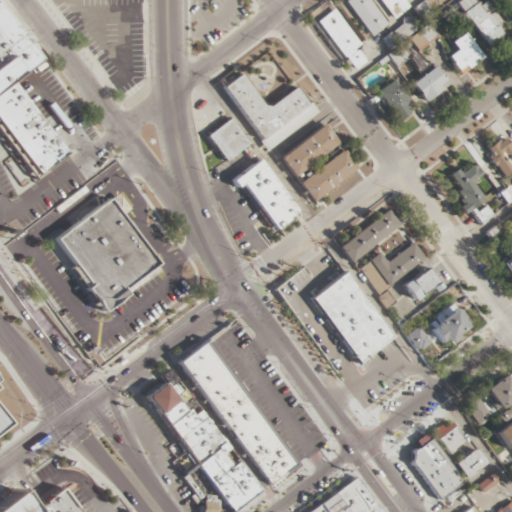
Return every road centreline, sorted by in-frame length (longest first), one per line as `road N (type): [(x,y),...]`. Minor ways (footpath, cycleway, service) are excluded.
road 1 (residential): [(511,322),(269,0)]
road 2 (residential): [(511,84),(239,292)]
road 3 (residential): [(209,243),(21,0)]
road 4 (tertiary): [(167,0),(170,93),(186,176),(209,243),(239,292)]
road 5 (residential): [(122,131),(295,0)]
road 6 (residential): [(364,445),(511,332)]
road 7 (tertiary): [(239,292),(94,399)]
road 8 (primary): [(94,399),(0,274)]
road 9 (tertiary): [(239,292),(322,406)]
